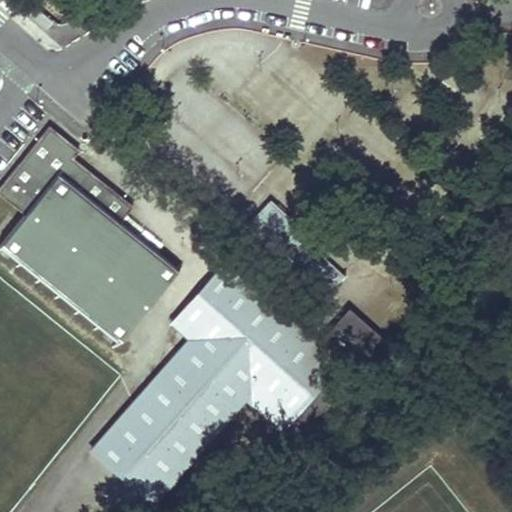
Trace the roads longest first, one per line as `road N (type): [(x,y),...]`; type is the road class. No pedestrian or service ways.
road 1 (track): [(0,259),(136,375),(26,511)]
road 2 (residential): [(0,23),(52,67),(171,5),(199,0)]
road 3 (residential): [(261,0),(373,23),(411,20)]
